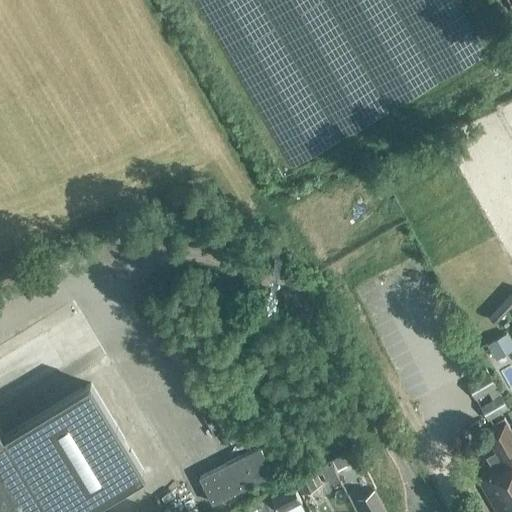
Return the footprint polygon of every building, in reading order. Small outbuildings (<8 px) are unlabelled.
[(394,0),(420,56),(452,42),(457,52),(470,45),(458,18),(464,15),(457,0),(394,0)] [(496,322),(511,304),(511,289),(488,315),(496,322)] [(511,344),(506,334),(489,344),(498,360),(511,351),(511,344)] [(476,398),(496,386),(489,373),(468,384),(476,398)] [(0,511),(77,511),(144,471),(89,382),(5,434),(0,425),(0,511)] [(488,419),(508,408),(501,396),(481,407),(488,419)] [(511,511),(511,432),(507,423),(484,436),(500,464),(489,470),(490,472),(477,479),(495,511),(511,511)] [(211,502),(273,472),(259,445),(198,475),(211,502)] [(330,464),(320,469),(329,485),(339,480),(330,464)] [(322,483),(316,471),(295,481),(301,493),(322,483)] [(292,480),(270,492),(281,511),(303,500),(292,480)] [(355,499),(362,511),(384,511),(373,489),(355,499)]
